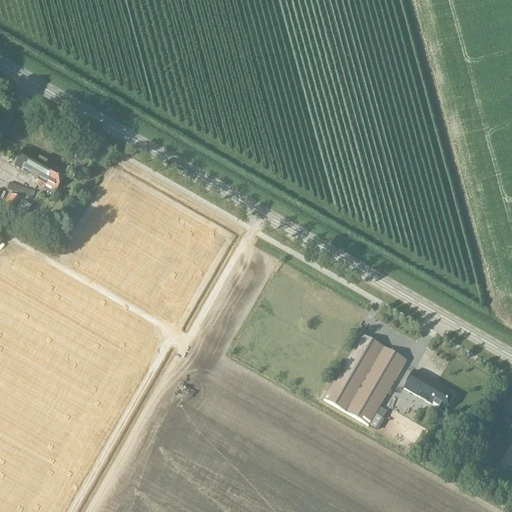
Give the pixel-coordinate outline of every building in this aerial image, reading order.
[(57,192),(67,174),(26,151),(16,168),(57,192)] [(10,215),(19,199),(11,195),(2,210),(10,215)] [(25,217),(31,207),(21,201),(15,211),(25,217)] [(361,336),(323,401),(368,427),(406,362),(361,336)] [(444,413),(454,396),(413,372),(403,390),(444,413)]
